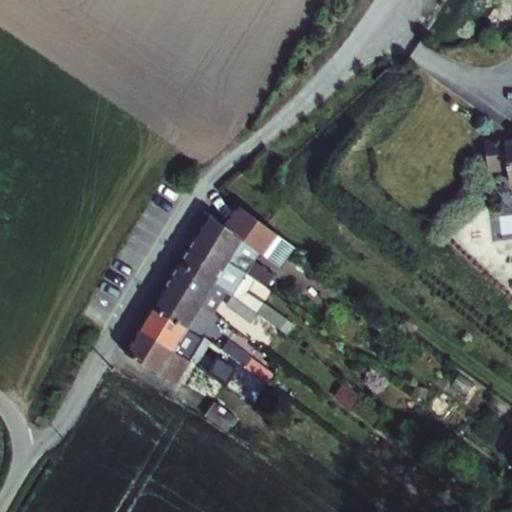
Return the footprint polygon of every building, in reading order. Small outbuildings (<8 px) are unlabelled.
[(466,52),(493,0),(451,0),(433,35),(466,52)] [(511,159),(509,160),(508,155),(487,157),(490,185),(510,183),(511,196),(511,195),(511,159)] [(298,255),(243,215),(230,234),(262,255),(287,272),(298,255)] [(194,244),(246,280),(268,295),(276,283),(254,268),(262,255),(230,234),(209,219),(194,244)] [(179,268),(226,300),(232,304),(246,280),(194,244),(179,268)] [(165,289),(213,322),(226,300),(179,268),(165,289)] [(151,312),(198,345),(213,322),(165,289),(151,312)] [(257,321),(232,304),(225,313),(250,330),(257,321)] [(296,332),(264,311),(257,321),(289,343),(296,332)] [(137,334),(185,367),(198,345),(151,312),(137,334)] [(185,367),(137,334),(122,359),(172,393),(188,370),(185,367)] [(252,366),(226,349),(219,359),(244,377),(252,366)] [(233,376),(217,365),(206,382),(222,393),(233,376)] [(358,399),(344,389),(337,402),(351,411),(358,399)] [(236,423),(212,407),(203,421),(226,438),(236,423)] [(250,436),(237,427),(230,436),(244,445),(250,436)]
